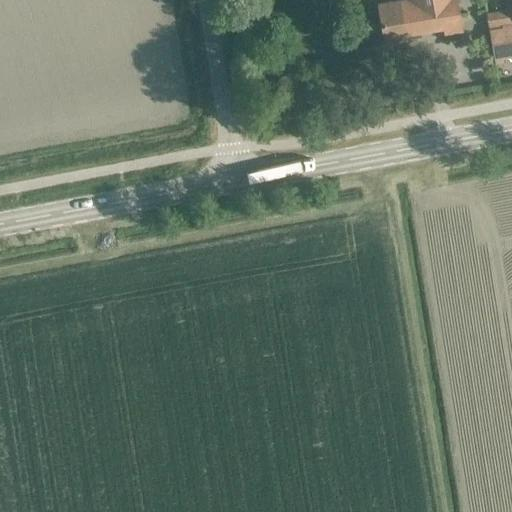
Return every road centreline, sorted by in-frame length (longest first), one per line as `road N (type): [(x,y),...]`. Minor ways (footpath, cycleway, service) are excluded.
road 1 (secondary): [(233,179),(511,129)]
road 2 (secondary): [(0,223),(233,179)]
road 3 (unclassified): [(233,179),(202,0)]
